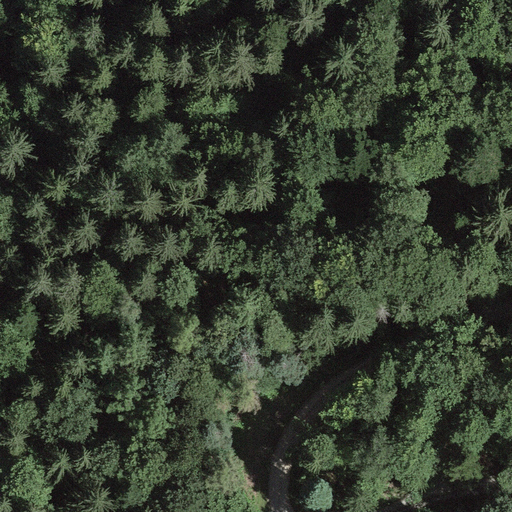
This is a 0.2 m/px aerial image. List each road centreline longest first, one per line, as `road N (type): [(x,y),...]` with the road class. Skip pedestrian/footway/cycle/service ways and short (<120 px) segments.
road 1 (track): [(274,511),(274,456),(310,409),(426,338),(511,310)]
road 2 (track): [(511,492),(402,502),(377,511)]
